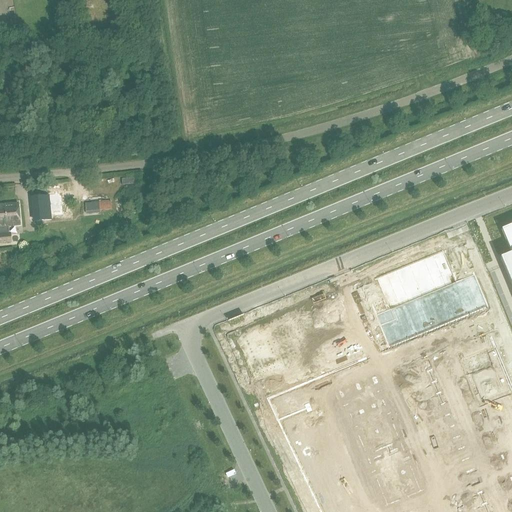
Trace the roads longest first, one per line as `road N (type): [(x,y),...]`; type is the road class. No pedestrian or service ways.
road 1 (primary): [(511,110),(0,318)]
road 2 (primary): [(0,347),(511,139)]
road 3 (unclassified): [(0,179),(275,139),(511,60)]
road 4 (unclassified): [(511,192),(197,323),(190,334)]
road 5 (unclassified): [(268,511),(190,334)]
